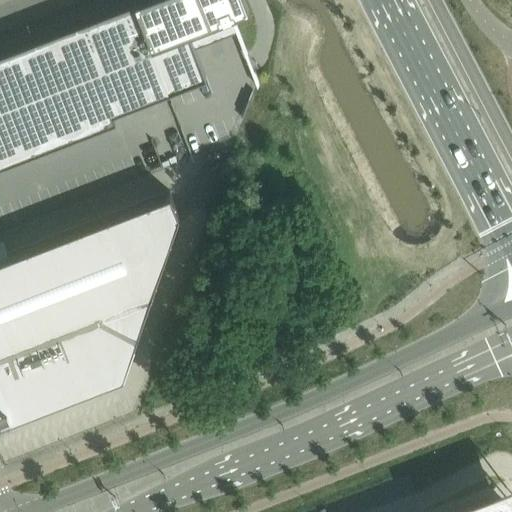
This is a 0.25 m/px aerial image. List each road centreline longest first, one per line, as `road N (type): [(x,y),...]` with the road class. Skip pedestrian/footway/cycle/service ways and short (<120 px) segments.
road 1 (unclassified): [(511,309),(25,511)]
road 2 (unclassified): [(123,511),(511,346)]
road 3 (secondary): [(386,0),(511,240)]
road 4 (secondary): [(511,150),(433,0)]
